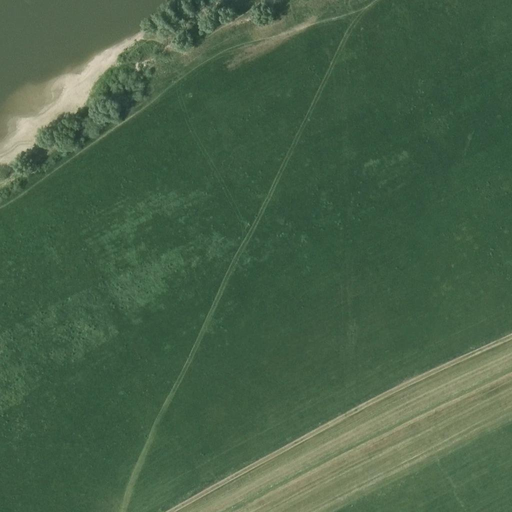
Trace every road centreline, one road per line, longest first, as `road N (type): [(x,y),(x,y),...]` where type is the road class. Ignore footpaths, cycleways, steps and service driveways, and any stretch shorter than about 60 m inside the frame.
road 1 (track): [(164,84),(72,154),(52,181),(54,210),(218,481)]
road 2 (track): [(511,333),(218,481)]
